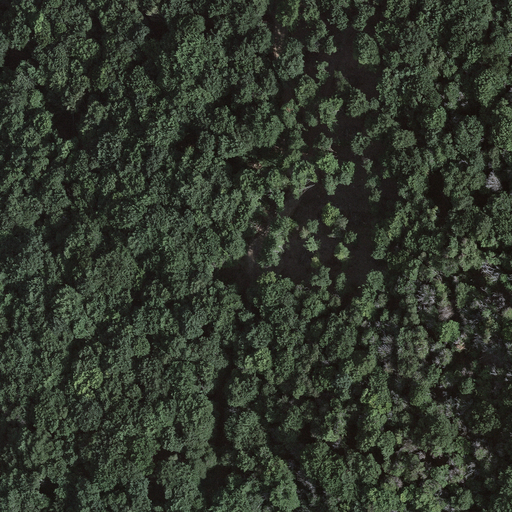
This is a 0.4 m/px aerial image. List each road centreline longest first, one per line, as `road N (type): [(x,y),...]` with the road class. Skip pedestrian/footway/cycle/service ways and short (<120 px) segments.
road 1 (track): [(289,143),(292,198),(263,243),(235,355),(218,511)]
road 2 (track): [(289,143),(279,0)]
